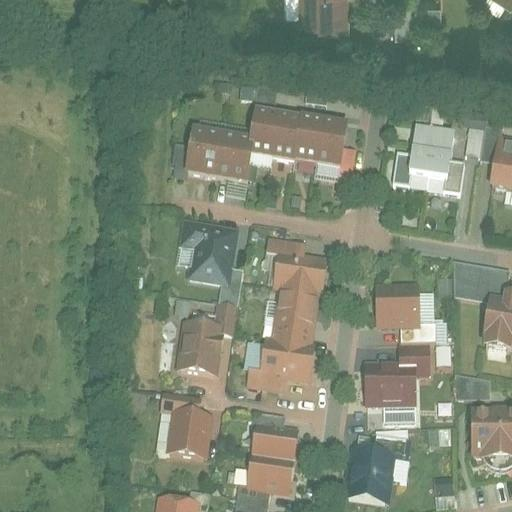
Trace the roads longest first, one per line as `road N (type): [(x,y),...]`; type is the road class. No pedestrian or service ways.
road 1 (residential): [(322,511),(359,232)]
road 2 (residential): [(359,232),(376,116),(376,0)]
road 3 (residential): [(173,198),(359,232)]
road 4 (residential): [(359,232),(511,260)]
